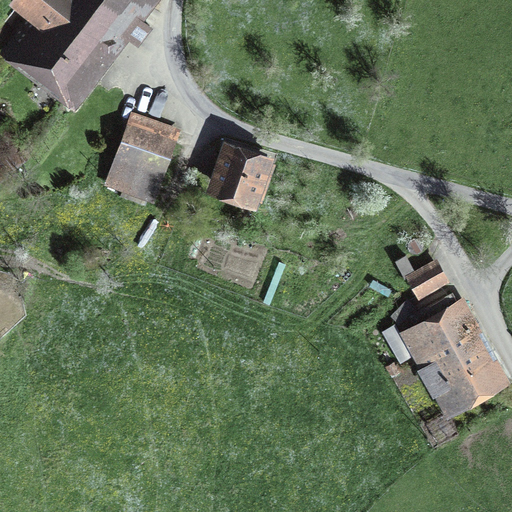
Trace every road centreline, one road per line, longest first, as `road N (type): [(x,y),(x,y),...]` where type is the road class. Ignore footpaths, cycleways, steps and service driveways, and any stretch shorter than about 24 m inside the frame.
road 1 (unclassified): [(176,0),(174,59),(196,103),(242,131),(393,176)]
road 2 (unclassified): [(393,176),(443,231),(486,304)]
road 3 (unclassified): [(393,176),(511,208)]
